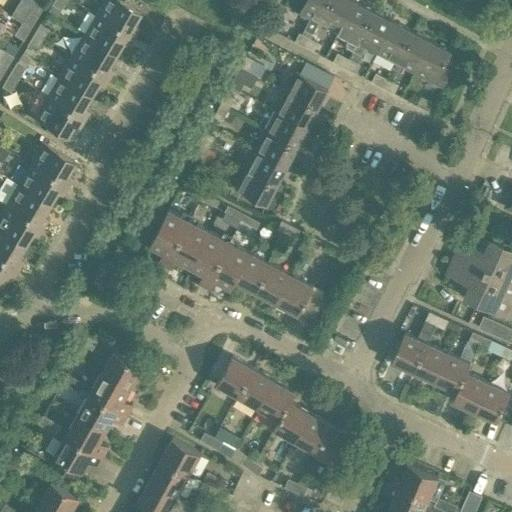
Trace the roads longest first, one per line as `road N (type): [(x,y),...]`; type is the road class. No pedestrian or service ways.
road 1 (unclassified): [(349,379),(511,54)]
road 2 (residential): [(46,316),(42,283),(101,185),(104,144),(179,20)]
road 3 (residential): [(199,340),(107,511)]
road 4 (residential): [(199,340),(217,313),(349,379)]
road 5 (residential): [(46,316),(106,309),(169,343),(199,340)]
road 6 (residential): [(390,414),(511,468)]
